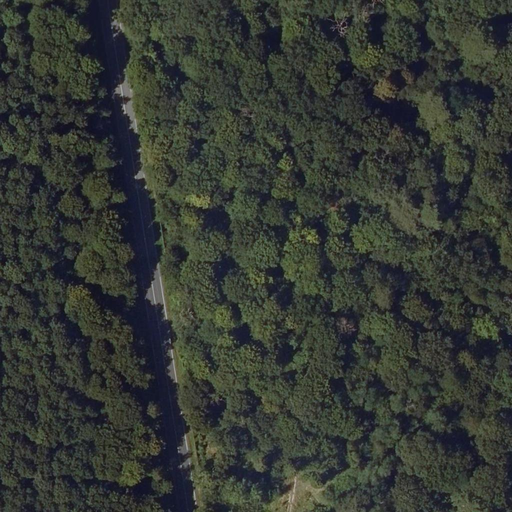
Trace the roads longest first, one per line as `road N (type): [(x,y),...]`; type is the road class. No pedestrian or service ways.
road 1 (primary): [(190,511),(108,0)]
road 2 (track): [(235,0),(285,408),(300,454),(291,511)]
